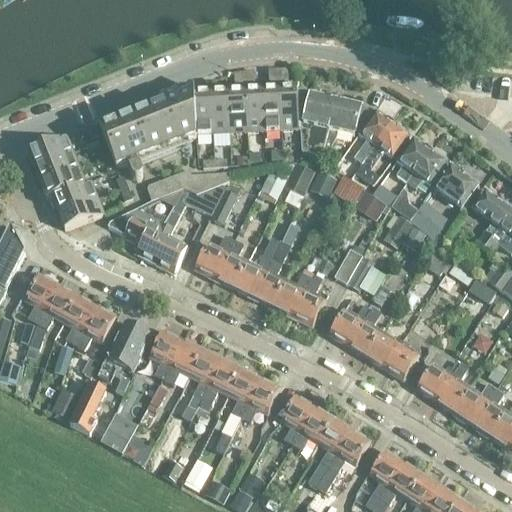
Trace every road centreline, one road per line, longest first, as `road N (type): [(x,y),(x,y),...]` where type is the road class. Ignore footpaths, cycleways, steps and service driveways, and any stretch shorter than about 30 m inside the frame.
road 1 (residential): [(0,142),(43,227),(73,260),(392,415),(511,492)]
road 2 (tertiary): [(511,151),(381,68),(289,48),(214,59),(0,142)]
